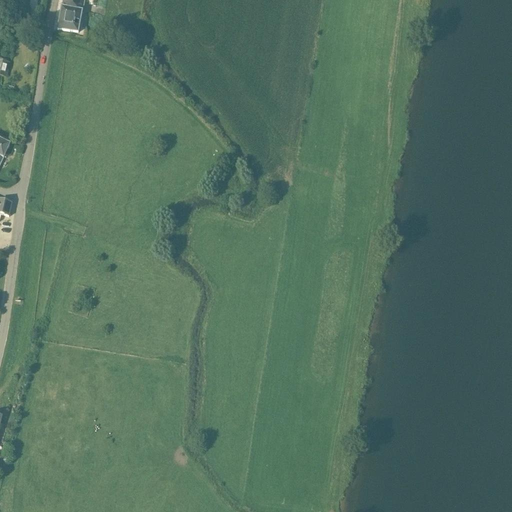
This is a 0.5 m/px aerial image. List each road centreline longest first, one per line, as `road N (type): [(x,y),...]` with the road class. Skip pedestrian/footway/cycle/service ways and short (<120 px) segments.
road 1 (tertiary): [(20,201),(54,0)]
road 2 (tertiary): [(0,338),(20,201)]
